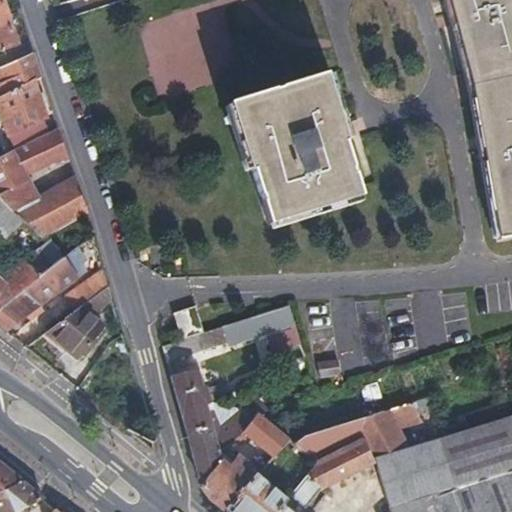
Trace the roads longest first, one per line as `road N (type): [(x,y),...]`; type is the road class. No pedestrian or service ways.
road 1 (residential): [(191,511),(135,311),(29,0)]
road 2 (primary): [(173,511),(0,378)]
road 3 (primary): [(0,415),(107,511)]
